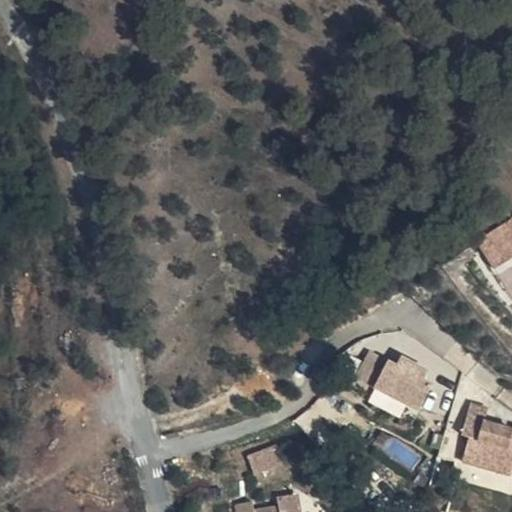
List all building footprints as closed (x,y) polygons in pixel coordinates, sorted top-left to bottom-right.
[(511,254),(511,217),(477,240),(496,266),(511,254)] [(402,362),(391,357),(374,348),(361,372),(379,381),(425,404),(437,379),(427,375),(431,365),(406,352),(402,362)] [(425,404),(379,381),(373,394),(418,417),(425,404)] [(492,405),(474,401),(465,433),(474,435),(467,459),(511,471),(511,426),(489,420),(492,405)] [(257,471),(282,463),(275,445),(251,453),(257,471)] [(318,511),(317,498),(296,501),(297,511),(275,511),(275,505),(242,510),(241,511),(318,511)]
